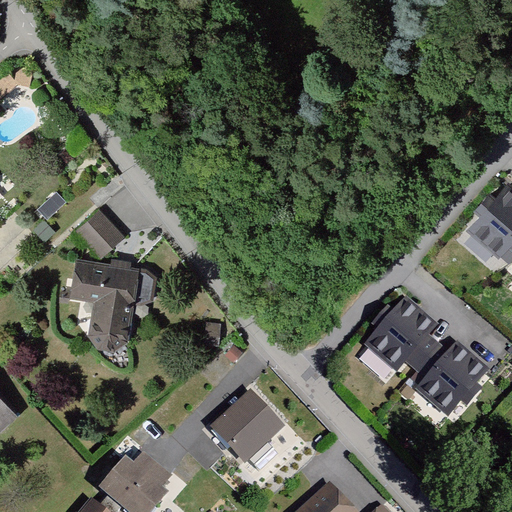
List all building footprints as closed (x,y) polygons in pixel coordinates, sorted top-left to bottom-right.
[(497,286),(511,269),(511,190),(507,187),(453,248),(497,286)] [(101,206),(76,228),(102,256),(126,234),(101,206)] [(111,265),(73,260),(66,297),(91,301),(84,345),(124,351),(132,301),(145,302),(149,270),(111,265)] [(511,269),(497,286),(511,299),(511,269)] [(388,408),(448,339),(401,294),(337,364),(388,408)] [(497,383),(448,339),(388,408),(438,451),(497,383)] [(246,396),(208,431),(243,465),(281,431),(246,396)] [(0,400),(0,429),(14,416),(0,400)] [(122,461),(95,493),(118,511),(152,511),(175,485),(141,455),(130,467),(122,461)] [(351,511),(327,487),(300,511),(351,511)] [(100,511),(88,502),(79,511),(100,511)] [(394,511),(385,502),(374,511),(394,511)]
